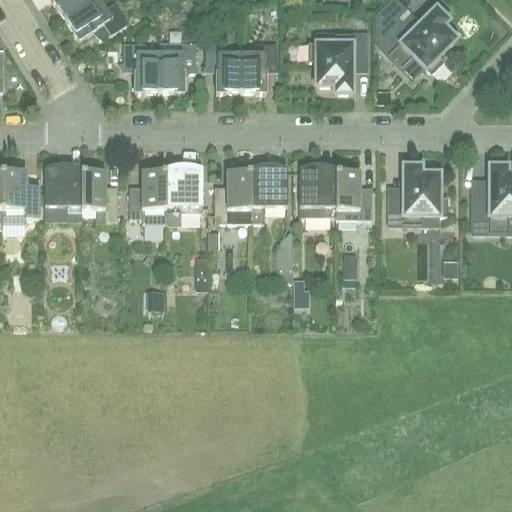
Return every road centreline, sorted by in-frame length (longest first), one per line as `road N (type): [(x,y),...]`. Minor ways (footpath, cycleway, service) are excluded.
road 1 (residential): [(443,135),(78,136)]
road 2 (residential): [(78,136),(74,113),(2,0)]
